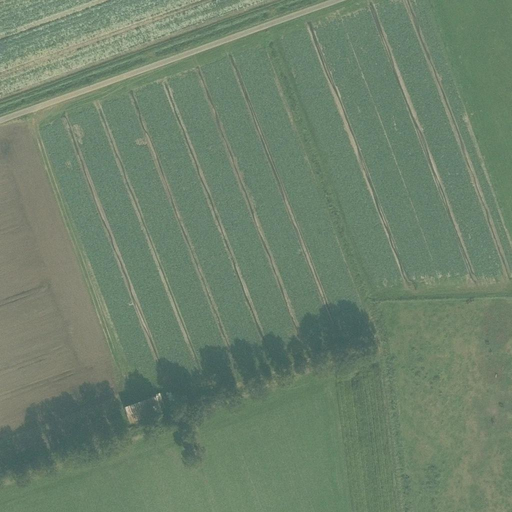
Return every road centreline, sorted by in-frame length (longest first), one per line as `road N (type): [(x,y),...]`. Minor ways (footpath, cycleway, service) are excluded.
road 1 (track): [(0,121),(342,0)]
road 2 (track): [(27,112),(134,401)]
